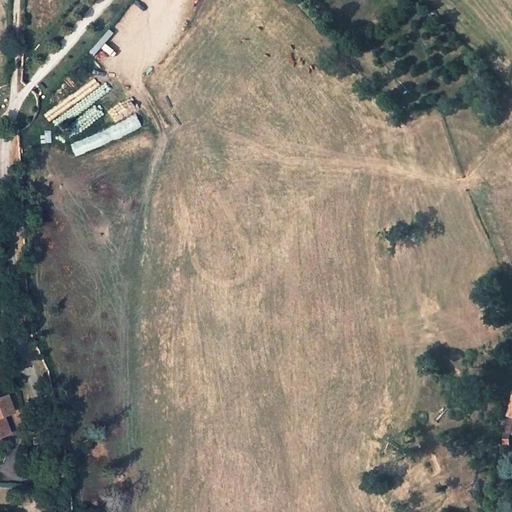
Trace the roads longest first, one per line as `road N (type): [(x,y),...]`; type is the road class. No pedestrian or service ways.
road 1 (residential): [(0,156),(54,511)]
road 2 (unclassified): [(0,143),(18,0)]
road 3 (track): [(499,511),(497,421),(511,386)]
